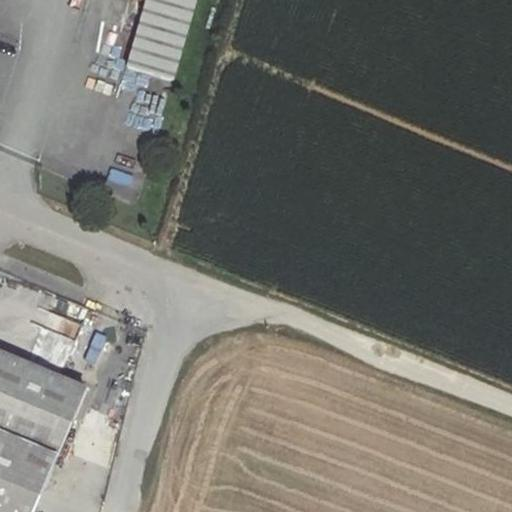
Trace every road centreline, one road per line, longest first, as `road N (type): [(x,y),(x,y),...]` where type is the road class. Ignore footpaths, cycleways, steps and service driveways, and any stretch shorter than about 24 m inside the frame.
road 1 (unclassified): [(0,204),(177,279),(115,511)]
road 2 (track): [(177,279),(511,407)]
